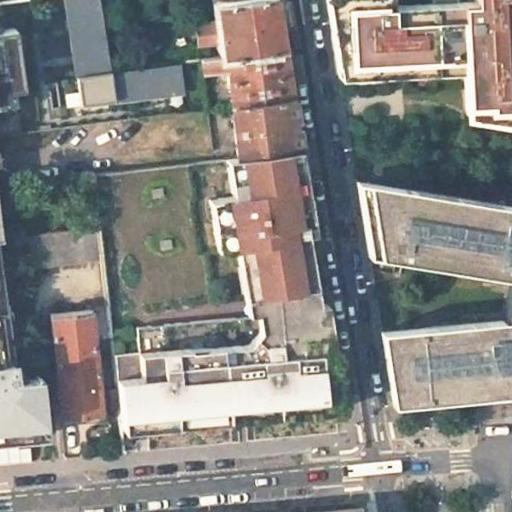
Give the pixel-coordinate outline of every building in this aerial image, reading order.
[(72,0),(76,19),(76,21),(101,17),(98,0),(72,0)] [(274,0),(242,0),(216,3),(219,19),(221,41),(222,56),(283,49),(274,0)] [(325,0),(337,67),(363,66),(364,74),(394,73),(393,64),(461,61),(462,72),(464,104),(479,107),(480,118),(511,123),(511,0),(473,0),(474,3),(392,7),(391,0),(325,0)] [(82,74),(110,70),(101,17),(76,21),(74,21),(79,53),(49,58),(51,77),(82,74)] [(219,19),(194,23),(197,43),(221,41),(219,19)] [(0,106),(6,106),(4,90),(22,88),(13,26),(0,27),(0,134),(19,132),(17,114),(0,116),(0,106)] [(283,49),(222,56),(231,106),(291,98),(283,49)] [(200,59),(183,61),(186,83),(202,80),(200,59)] [(363,66),(337,67),(339,78),(462,72),(461,61),(393,64),(394,73),(364,74),(363,66)] [(291,98),(231,106),(237,157),(300,149),(291,98)] [(480,118),(479,107),(464,104),(465,115),(480,118)] [(314,234),(300,149),(237,157),(226,158),(231,195),(209,199),(218,250),(236,247),(248,315),(128,325),(131,353),(112,355),(120,428),(343,409),(340,391),(328,317),(325,303),(319,304),(307,235),(314,234)] [(368,254),(368,255),(436,266),(435,269),(477,276),(478,272),(506,277),(507,273),(511,274),(511,205),(366,182),(361,215),(368,254)] [(99,227),(24,236),(28,269),(102,260),(99,227)] [(17,359),(11,310),(8,311),(0,245),(0,438),(45,434),(38,372),(23,374),(11,375),(10,360),(17,359)] [(92,310),(50,313),(60,419),(103,415),(92,310)] [(417,327),(417,331),(389,334),(394,394),(509,384),(511,368),(511,320),(509,320),(500,319),(417,327)] [(23,374),(17,359),(10,360),(11,375),(23,374)]
